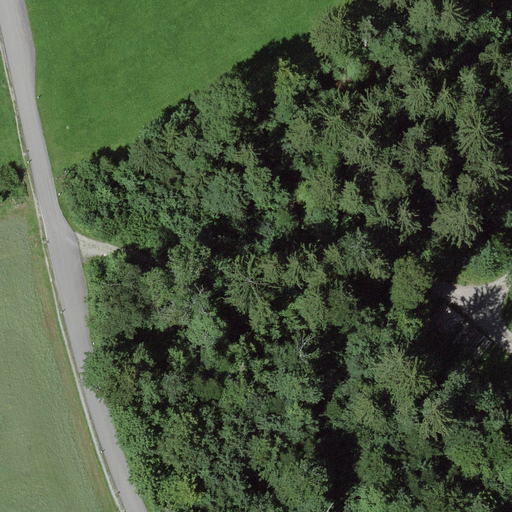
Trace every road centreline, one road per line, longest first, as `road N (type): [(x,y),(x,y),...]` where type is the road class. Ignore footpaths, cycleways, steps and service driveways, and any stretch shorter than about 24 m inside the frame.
road 1 (track): [(62,262),(239,249),(395,271),(474,304)]
road 2 (unclassified): [(62,262),(1,0)]
road 3 (unclassified): [(62,262),(101,427),(133,511)]
